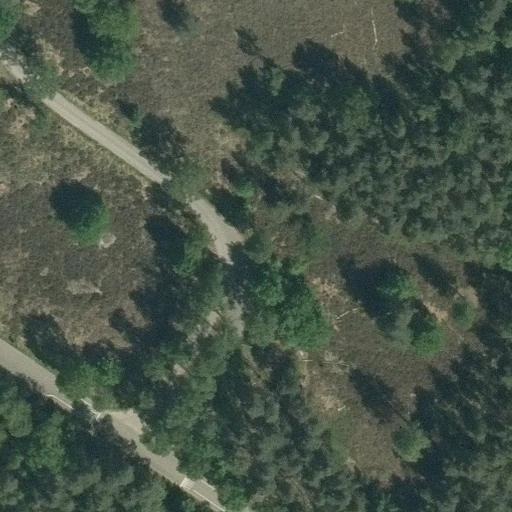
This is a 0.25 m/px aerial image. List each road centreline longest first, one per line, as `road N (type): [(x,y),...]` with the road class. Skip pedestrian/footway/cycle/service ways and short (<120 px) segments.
road 1 (unclassified): [(173,477),(238,366),(256,314),(252,264),(220,221)]
road 2 (unclassified): [(220,221),(58,105),(0,52)]
road 3 (unclassified): [(220,221),(228,305),(215,344),(141,457)]
road 4 (unclassified): [(141,457),(0,361)]
